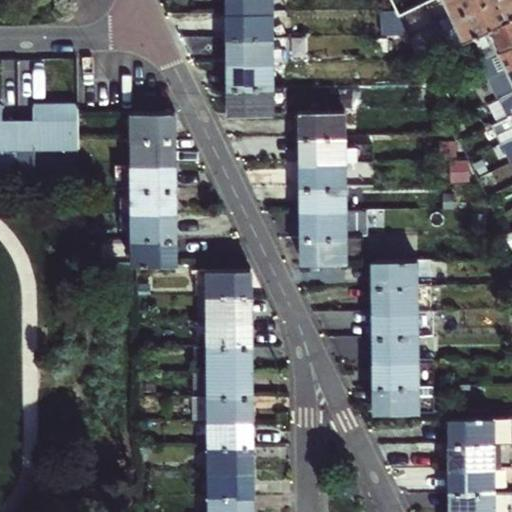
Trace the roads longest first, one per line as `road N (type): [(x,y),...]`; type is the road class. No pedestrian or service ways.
road 1 (residential): [(299,329),(159,36)]
road 2 (residential): [(394,511),(299,329)]
road 3 (residential): [(299,329),(303,511)]
road 4 (residential): [(159,36),(0,39)]
